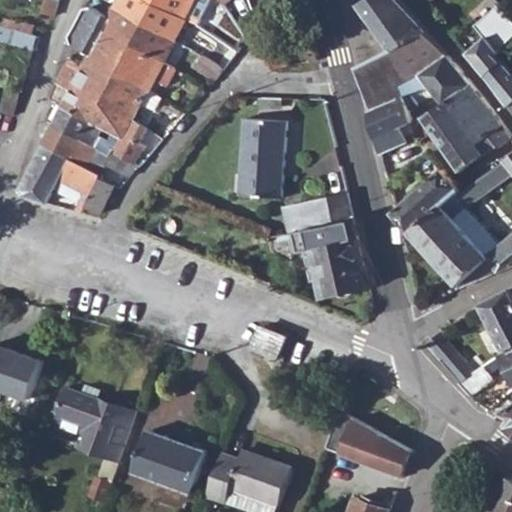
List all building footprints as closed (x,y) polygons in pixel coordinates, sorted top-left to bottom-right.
[(59,0),(18,0),(17,4),(54,16),(59,0)] [(154,0),(119,0),(117,6),(177,37),(187,17),(154,0)] [(154,0),(187,17),(199,23),(211,0),(154,0)] [(396,48),(430,30),(403,0),(368,0),(363,4),(396,48)] [(489,35),(471,50),(511,105),(511,104),(511,68),(498,52),(511,38),(511,14),(501,3),(478,23),(489,35)] [(111,17),(105,28),(115,32),(125,38),(165,59),(177,37),(117,6),(111,17)] [(72,43),(84,49),(92,54),(99,40),(105,28),(111,17),(95,7),(85,10),(71,36),(72,43)] [(245,34),(230,11),(217,17),(236,42),(245,34)] [(0,16),(0,19),(0,21),(14,26),(16,21),(0,16)] [(187,17),(177,37),(197,50),(223,67),(226,69),(240,51),(199,23),(187,17)] [(368,95),(400,80),(401,82),(422,70),(451,54),(430,30),(396,48),(362,65),(362,68),(364,77),(368,95)] [(276,31),(261,36),(272,69),(288,66),(276,31)] [(125,38),(119,50),(128,55),(121,71),(151,87),(156,77),(168,83),(177,66),(165,59),(125,38)] [(0,39),(0,67),(9,70),(7,85),(9,86),(22,89),(24,90),(35,49),(0,39)] [(89,59),(86,65),(92,68),(90,73),(102,79),(105,72),(109,65),(121,71),(128,55),(119,50),(108,45),(99,40),(92,54),(89,59)] [(84,49),(82,55),(89,59),(92,54),(84,49)] [(223,67),(197,50),(195,55),(199,59),(195,65),(216,78),(223,67)] [(422,70),(438,89),(446,101),(474,83),(451,54),(422,70)] [(60,84),(73,90),(84,67),(72,60),(60,84)] [(73,90),(65,105),(95,121),(105,101),(116,78),(105,72),(102,79),(90,73),(92,68),(86,65),(84,67),(73,90)] [(116,78),(105,101),(135,117),(144,99),(151,87),(121,71),(109,65),(105,72),(116,78)] [(0,83),(7,85),(9,70),(0,67),(0,83)] [(401,82),(407,95),(411,105),(438,89),(422,70),(401,82)] [(368,95),(372,111),(407,95),(401,82),(400,80),(368,95)] [(426,114),(450,150),(464,168),(500,143),(502,145),(511,138),(511,131),(474,83),(446,101),(426,114)] [(22,89),(9,86),(5,101),(18,104),(22,89)] [(151,87),(144,99),(156,106),(162,95),(151,87)] [(263,95),(262,114),(293,115),(294,96),(263,95)] [(372,111),(383,152),(410,140),(405,125),(416,118),(411,105),(407,95),(372,111)] [(105,101),(95,121),(106,127),(124,137),(120,145),(117,151),(138,163),(141,161),(142,158),(139,156),(145,147),(147,148),(151,142),(142,137),(148,126),(135,117),(105,101)] [(65,105),(55,124),(97,147),(103,136),(106,127),(95,121),(65,105)] [(242,192),(283,196),(288,120),(248,117),(242,192)] [(55,124),(45,143),(88,166),(94,155),(107,162),(110,155),(97,147),(55,124)] [(142,137),(151,142),(156,132),(148,126),(142,137)] [(103,136),(97,147),(110,155),(117,151),(120,145),(103,136)] [(88,166),(45,143),(22,188),(24,192),(53,202),(65,178),(88,192),(79,211),(86,213),(89,207),(90,204),(103,179),(105,175),(104,175),(88,166)] [(397,212),(413,230),(462,185),(451,171),(435,149),(416,162),(430,181),(397,212)] [(110,155),(107,162),(130,175),(138,163),(117,151),(110,155)] [(492,168),(501,181),(511,173),(511,165),(507,157),(492,168)] [(413,230),(462,285),(511,264),(511,234),(501,244),(496,239),(484,247),(455,214),(501,181),(492,168),(471,182),(464,186),(462,185),(413,230)] [(389,179),(391,187),(401,182),(396,175),(394,177),(389,179)] [(90,204),(89,207),(102,213),(116,186),(106,181),(103,179),(90,204)] [(302,200),(307,227),(323,223),(356,216),(349,189),(302,200)] [(323,223),(328,244),(360,237),(356,216),(323,223)] [(302,228),(308,250),(328,244),(323,223),(307,227),(302,228)] [(308,250),(314,277),(319,277),(324,295),(338,293),(341,293),(346,294),(355,293),(362,289),(364,287),(359,268),(367,266),(360,237),(328,244),(308,250)] [(359,268),(364,287),(372,285),(367,266),(359,268)] [(511,286),(484,303),(507,349),(510,349),(511,348),(511,286)] [(257,346),(280,357),(289,336),(266,326),(257,346)] [(442,330),(427,341),(463,382),(478,370),(442,330)] [(0,388),(33,400),(45,362),(0,347),(0,388)] [(498,355),(503,363),(511,357),(511,358),(511,348),(510,349),(507,349),(498,355)] [(485,364),(490,371),(503,363),(498,355),(485,364)] [(463,382),(474,394),(496,379),(490,371),(485,364),(478,370),(463,382)] [(109,457),(114,444),(121,425),(127,409),(102,400),(101,403),(72,392),(60,421),(65,423),(67,418),(88,426),(86,434),(91,436),(86,449),(109,457)] [(121,425),(136,430),(142,415),(127,409),(121,425)] [(329,448),(406,473),(416,447),(343,410),(334,431),(329,448)] [(137,470),(197,491),(211,451),(151,431),(137,470)] [(109,457),(124,462),(128,450),(114,444),(109,457)] [(210,497),(230,503),(235,489),(281,505),(294,467),(246,450),(242,460),(226,454),(210,497)] [(473,467),(480,470),(482,464),(475,461),(473,467)] [(496,511),(511,511),(511,477),(510,476),(496,511)] [(278,511),(281,505),(235,489),(230,503),(255,511),(278,511)] [(350,511),(390,511),(391,510),(356,497),(350,511)]
